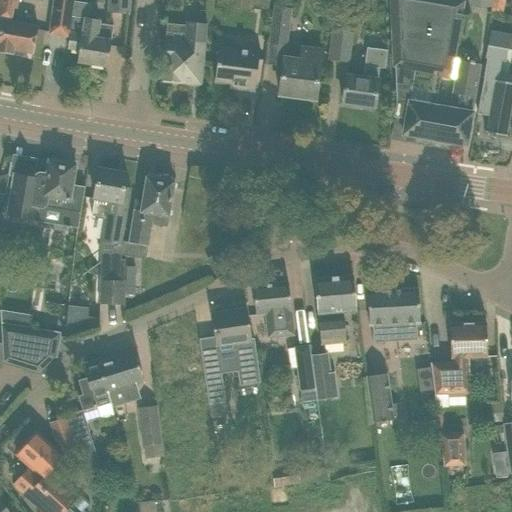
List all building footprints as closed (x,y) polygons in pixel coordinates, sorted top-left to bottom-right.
[(0,29),(0,51),(12,54),(13,50),(32,53),(37,26),(11,21),(14,3),(17,3),(17,0),(0,0),(0,20),(1,21),(0,29)] [(49,31),(49,33),(51,34),(65,36),(67,36),(68,34),(71,17),(73,0),(54,0),(52,14),(49,31)] [(106,0),(106,14),(129,16),(130,0),(106,0)] [(252,0),(252,9),(267,11),(268,0),(252,0)] [(279,95),(315,100),(321,49),(300,46),(298,58),(286,56),(291,9),(291,0),(272,0),(272,6),(265,64),(283,67),(279,95)] [(468,0),(468,5),(491,7),(491,0),(388,0),(391,67),(394,68),(396,100),(408,103),(402,134),(466,146),(480,64),(472,63),(474,56),(464,54),(462,64),(450,62),(460,0),(459,0),(468,0)] [(77,62),(107,67),(111,41),(113,26),(99,24),(99,20),(84,18),(84,19),(72,17),(67,49),(79,51),(77,62)] [(161,82),(201,85),(203,65),(206,24),(186,22),(185,42),(165,40),(161,82)] [(327,60),(349,63),(353,32),(331,29),(327,60)] [(237,90),(254,92),(260,48),(239,45),(239,49),(219,47),(214,82),(238,85),(237,90)] [(487,46),(485,58),(486,58),(487,58),(505,62),(507,49),(487,46)] [(346,76),(342,103),(374,108),(378,80),(377,80),(379,68),(384,69),(387,50),(379,49),(379,56),(365,54),(362,78),(346,76)] [(478,108),(477,114),(488,116),(486,131),(485,131),(485,133),(506,137),(506,135),(511,99),(511,83),(483,78),(481,88),(478,108)] [(14,175),(7,214),(26,218),(26,217),(42,220),(44,207),(67,211),(79,213),(80,213),(84,187),(72,185),(75,165),(64,163),(62,160),(55,158),(51,161),(49,161),(46,175),(41,174),(39,174),(38,174),(36,175),(35,176),(34,178),(34,179),(14,175)] [(93,200),(91,215),(102,217),(98,242),(121,246),(132,188),(124,186),(126,174),(99,169),(95,189),(93,200)] [(132,220),(128,243),(148,246),(153,214),(168,216),(174,182),(171,181),(168,177),(162,176),(158,179),(146,177),(142,202),(135,201),(132,220)] [(205,260),(213,275),(229,266),(221,251),(205,260)] [(314,279),(316,299),(321,345),(345,343),(342,313),(356,311),(352,276),(314,279)] [(100,304),(123,305),(124,281),(100,280),(100,304)] [(293,336),(288,282),(252,285),(255,316),(264,315),(266,339),(293,336)] [(419,323),(417,288),(367,290),(369,326),(372,325),(373,343),(385,342),(385,341),(412,340),(417,340),(416,323),(419,323)] [(246,308),(211,313),(212,324),(217,354),(234,351),(239,386),(260,383),(254,338),(251,339),(246,308)] [(65,330),(64,338),(99,326),(99,318),(65,330)] [(430,363),(434,395),(469,393),(468,358),(487,357),(486,323),(450,324),(451,362),(430,363)] [(58,334),(1,324),(3,362),(39,373),(54,357),(58,334)] [(317,401),(310,355),(308,345),(293,347),(301,403),(317,401)] [(186,347),(158,352),(163,384),(161,385),(163,403),(188,400),(190,414),(209,411),(203,368),(190,370),(186,347)] [(82,395),(78,396),(86,424),(113,415),(111,408),(140,399),(136,386),(144,383),(134,351),(83,367),(86,378),(78,380),(82,395)] [(326,353),(310,355),(317,401),(337,397),(333,372),(330,373),(326,353)] [(366,376),(372,423),(401,419),(398,403),(391,404),(386,374),(366,376)] [(156,405),(136,407),(142,446),(143,459),(162,457),(161,444),(156,405)] [(68,456),(76,453),(70,433),(65,418),(50,422),(56,444),(68,456)] [(511,422),(502,424),(509,477),(511,476),(511,422)] [(70,433),(76,453),(81,471),(98,465),(87,428),(70,433)] [(439,433),(443,467),(464,466),(463,432),(439,433)] [(29,466),(13,484),(25,496),(40,509),(41,510),(39,511),(74,511),(70,508),(81,496),(51,470),(63,457),(37,433),(17,455),(29,466)] [(189,448),(163,452),(165,470),(191,467),(189,448)] [(320,449),(310,451),(311,459),(321,457),(320,449)] [(272,472),(273,487),(299,483),(298,468),(272,472)] [(381,498),(369,499),(370,507),(382,505),(381,498)] [(0,511),(9,511),(0,500),(0,511)]
